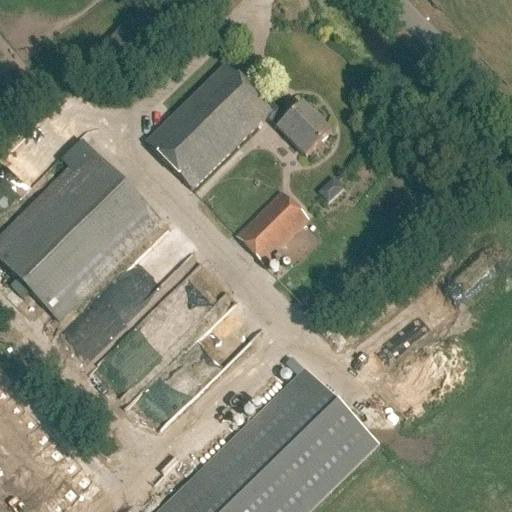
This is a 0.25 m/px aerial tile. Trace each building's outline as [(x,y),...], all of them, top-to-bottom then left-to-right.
[(268,109),(227,67),(146,146),(192,192),(266,120),(305,160),(330,136),(302,108),(287,122),(272,105),(268,109)] [(61,163),(71,173),(0,241),(0,262),(58,322),(159,223),(81,143),(61,163)] [(263,268),(308,224),(282,197),(236,240),(263,268)] [(297,380),(303,373),(292,362),(285,368),(297,380)] [(54,511),(99,469),(0,367),(0,511),(54,511)] [(161,511),(312,511),(378,448),(379,448),(304,372),(303,373),(161,511)]
